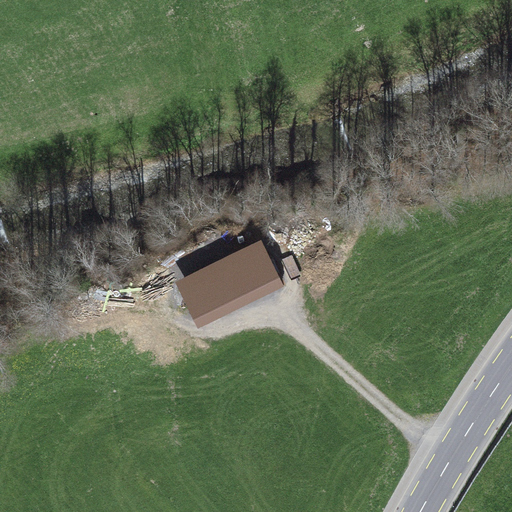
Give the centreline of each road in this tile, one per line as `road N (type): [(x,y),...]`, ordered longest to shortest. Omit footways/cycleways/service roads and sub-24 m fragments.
road 1 (track): [(449,460),(257,298)]
road 2 (primary): [(420,511),(511,367)]
